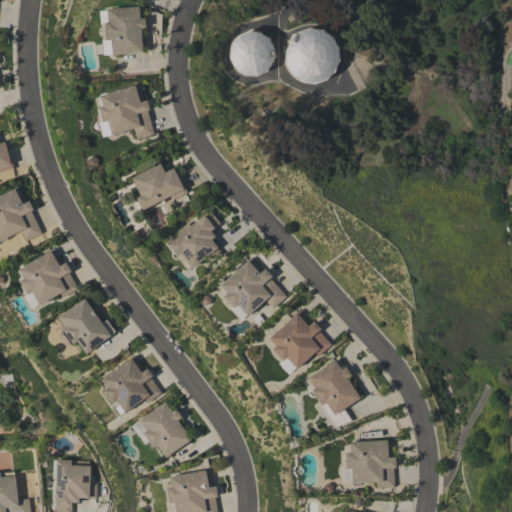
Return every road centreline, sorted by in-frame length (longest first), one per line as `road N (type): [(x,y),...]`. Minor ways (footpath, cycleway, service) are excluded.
road 1 (residential): [(192,0),(178,56),(189,119),(226,177),(404,379),(431,466),(423,511)]
road 2 (residential): [(247,511),(246,477),(230,435),(87,244),(54,183),(32,91),(32,0)]
